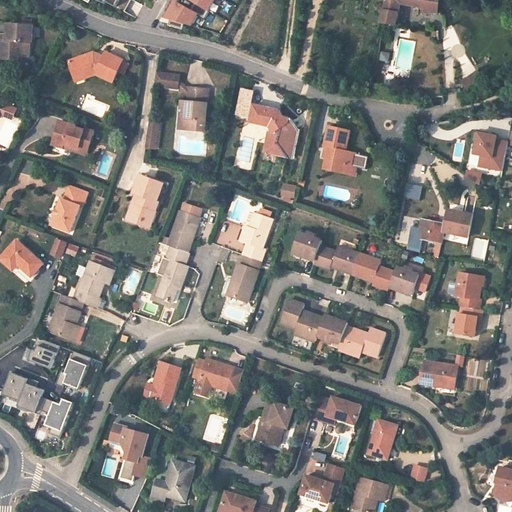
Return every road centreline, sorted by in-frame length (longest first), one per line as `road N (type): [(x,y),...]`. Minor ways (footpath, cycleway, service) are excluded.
road 1 (residential): [(445,441),(409,395),(206,329),(176,329),(144,343),(114,371),(65,490)]
road 2 (residential): [(451,108),(413,109),(300,81),(184,36),(141,32)]
road 3 (residential): [(511,314),(494,414),(467,442),(445,441)]
